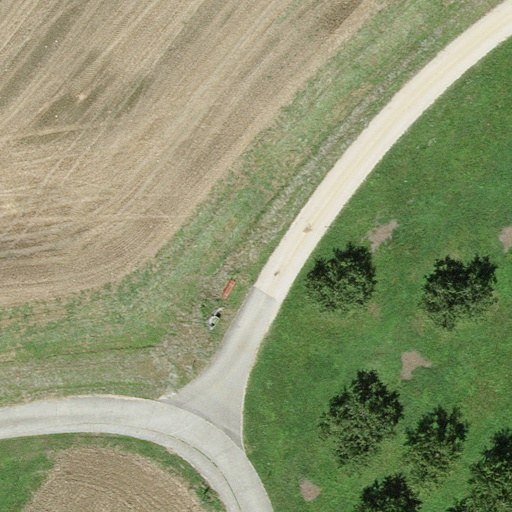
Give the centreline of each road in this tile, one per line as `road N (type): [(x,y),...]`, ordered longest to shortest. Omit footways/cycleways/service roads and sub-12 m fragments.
road 1 (track): [(201,436),(261,300),(344,172),(455,50),(511,9)]
road 2 (track): [(201,436),(120,411),(0,427)]
